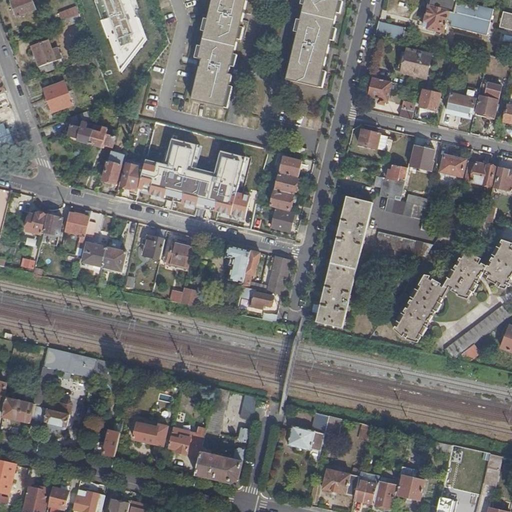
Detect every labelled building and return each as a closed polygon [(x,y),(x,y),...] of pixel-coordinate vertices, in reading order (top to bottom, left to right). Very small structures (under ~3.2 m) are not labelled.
[(18,16),(36,10),(32,0),(17,0),(12,2),(18,16)] [(80,16),(92,49),(106,44),(89,0),(74,0),(77,8),(80,16)] [(247,0),(212,0),(198,59),(203,61),(201,67),(192,101),(224,109),(232,75),(228,74),(230,67),(231,68),(247,0)] [(306,0),(287,80),(320,88),(341,1),(334,0),(306,0)] [(470,3),(456,0),(432,0),(425,28),(445,33),(448,21),(453,22),(452,28),(488,36),(495,9),(470,3)] [(60,14),(63,22),(80,16),(77,8),(60,14)] [(511,13),(505,11),(501,27),(511,29),(511,13)] [(379,23),(376,35),(408,43),(409,37),(405,36),(406,29),(379,23)] [(41,72),(59,66),(49,40),(32,46),(41,72)] [(409,51),(408,54),(404,70),(403,72),(427,77),(432,57),(409,51)] [(404,70),(408,54),(403,53),(399,68),(404,70)] [(393,83),(375,78),(370,98),(381,101),(387,102),(388,103),(393,83)] [(65,83),(45,90),(53,112),(73,105),(65,83)] [(495,120),(501,86),(489,83),(485,98),(481,97),(477,115),(495,120)] [(438,111),(441,94),(424,90),(422,101),(421,107),(438,111)] [(10,103),(6,93),(0,95),(0,111),(2,111),(3,109),(2,106),(10,103)] [(472,119),(476,100),(452,95),(448,113),(472,119)] [(400,118),(412,120),(414,112),(402,109),(400,118)] [(89,111),(70,118),(72,125),(92,120),(89,111)] [(81,142),(90,144),(95,126),(82,123),(81,127),(72,125),(69,136),(81,139),(81,142)] [(112,147),(117,132),(95,126),(90,144),(101,147),(101,144),(112,147)] [(384,151),(387,137),(364,131),(360,146),(384,151)] [(412,167),(435,173),(437,163),(433,162),(436,152),(416,147),(412,167)] [(295,157),(305,159),(307,150),(297,148),(295,157)] [(125,156),(112,153),(104,180),(117,184),(125,156)] [(466,161),(445,156),(441,175),(456,179),(456,175),(463,177),(466,161)] [(302,162),(284,158),(281,173),(298,177),(302,162)] [(469,162),(465,181),(491,187),(496,168),(469,162)] [(94,178),(101,180),(105,165),(98,163),(94,178)] [(139,190),(140,188),(145,168),(128,164),(122,185),(139,190)] [(388,164),(380,196),(388,198),(401,201),(404,187),(409,169),(388,164)] [(164,194),(169,173),(145,167),(145,168),(140,188),(164,194)] [(498,178),(496,178),(494,188),(496,188),(511,191),(511,171),(500,169),(498,178)] [(276,190),(294,194),(298,179),(280,175),(276,190)] [(224,189),(192,181),(188,200),(220,208),(224,189)] [(271,207),(291,211),(294,196),(275,192),(271,207)] [(427,207),(428,200),(409,194),(407,202),(427,207)] [(374,203),(347,197),(317,322),(343,328),(374,203)] [(401,201),(388,198),(385,211),(424,220),(424,217),(427,207),(407,202),(401,201)] [(242,213),(254,217),(258,205),(245,202),(242,213)] [(486,221),(493,222),(496,206),(490,204),(486,221)] [(295,214),(276,210),(276,212),(272,228),(290,233),(295,214)] [(27,231),(42,235),(47,215),(37,213),(36,215),(31,214),(27,231)] [(228,225),(242,229),(245,217),(230,213),(228,225)] [(84,217),(70,214),(66,231),(80,234),(79,238),(81,238),(76,255),(81,256),(86,234),(89,222),(90,218),(84,217)] [(59,236),(63,218),(48,215),(44,233),(59,236)] [(421,231),(429,232),(432,219),(424,217),(424,220),(421,231)] [(94,236),(97,223),(89,222),(86,234),(94,236)] [(156,238),(164,240),(166,230),(159,229),(156,238)] [(376,245),(426,258),(433,246),(404,239),(378,233),(376,245)] [(161,260),(165,240),(164,240),(156,238),(149,236),(144,255),(161,260)] [(511,242),(503,240),(487,267),(480,263),(482,259),(476,256),(477,255),(465,251),(445,285),(431,278),(432,276),(426,276),(395,330),(406,339),(419,344),(450,289),(459,295),(458,296),(469,300),(483,275),(489,278),(487,280),(500,287),(499,289),(506,290),(511,279),(511,242)] [(31,262),(37,263),(41,247),(41,243),(36,242),(31,262)] [(103,268),(107,248),(87,243),(83,263),(103,268)] [(190,267),(194,248),(182,245),(173,243),(169,262),(190,267)] [(243,284),(251,251),(230,245),(226,257),(235,259),(229,280),(243,284)] [(115,249),(107,248),(103,268),(122,272),(127,252),(120,250),(115,249)] [(256,290),(283,296),(291,261),(277,257),(276,258),(273,258),(270,270),(273,271),(269,288),(251,284),(253,276),(255,276),(260,253),(251,251),(243,284),(242,287),(256,290)] [(256,292),(256,290),(242,287),(240,294),(255,297),(252,307),(263,309),(264,305),(271,307),(273,296),(256,292)] [(183,304),(197,307),(200,292),(186,289),(183,304)] [(475,344),(511,316),(502,306),(447,350),(453,358),(456,359),(462,355),(475,344)] [(263,320),(276,323),(278,315),(273,314),(264,314),(263,320)] [(511,326),(510,326),(502,348),(511,351),(511,326)] [(480,351),(475,344),(462,355),(466,360),(470,362),(475,357),(474,356),(480,351)] [(93,378),(94,372),(97,359),(48,348),(44,367),(93,378)] [(107,375),(110,362),(97,359),(94,372),(107,375)] [(220,434),(229,391),(216,388),(207,428),(207,431),(220,434)] [(135,396),(130,395),(127,406),(133,407),(135,396)] [(253,421),(258,398),(246,395),(241,418),(253,421)] [(35,407),(35,405),(8,399),(4,418),(31,424),(32,419),(35,407)] [(56,412),(35,407),(32,419),(67,427),(73,405),(70,400),(64,404),(63,410),(57,409),(56,412)] [(330,417),(316,413),(312,431),(293,427),(289,445),(311,451),(311,450),(322,453),(326,434),(330,417)] [(330,417),(326,434),(339,437),(344,420),(330,417)] [(121,434),(123,425),(115,423),(113,432),(121,434)] [(135,440),(164,447),(169,427),(159,425),(158,428),(138,423),(135,440)] [(360,441),(369,443),(372,427),(364,425),(360,441)] [(202,453),(207,431),(207,428),(199,426),(197,434),(174,429),(170,448),(178,450),(178,453),(201,458),(202,453)] [(248,443),(251,430),(241,428),(238,438),(240,441),(248,443)] [(95,453),(115,457),(121,434),(113,432),(110,431),(107,444),(99,443),(97,444),(95,453)] [(239,479),(246,449),(239,448),(236,449),(233,460),(202,453),(201,458),(197,476),(232,484),(239,479)] [(490,456),(485,480),(493,482),(499,457),(490,456)] [(10,494),(17,465),(6,463),(0,489),(0,495),(1,496),(2,492),(10,494)] [(323,490),(356,497),(360,481),(361,477),(328,469),(323,490)] [(426,481),(404,476),(399,496),(421,501),(426,481)] [(355,500),(374,505),(378,485),(360,481),(356,497),(355,500)] [(374,505),(393,509),(398,487),(379,482),(378,485),(374,505)] [(61,490),(53,488),(49,506),(65,510),(70,492),(66,491),(67,486),(62,485),(61,490)] [(38,486),(37,489),(30,487),(24,511),(25,511),(45,511),(50,489),(38,486)] [(87,499),(89,492),(79,490),(78,497),(87,499)] [(78,497),(75,510),(83,511),(102,511),(106,496),(89,492),(87,499),(78,497)] [(455,511),(458,503),(441,499),(439,511),(438,511),(455,511)] [(129,511),(131,504),(120,501),(119,504),(113,502),(110,511),(129,511)] [(149,511),(151,506),(132,502),(131,504),(129,511),(149,511)]
